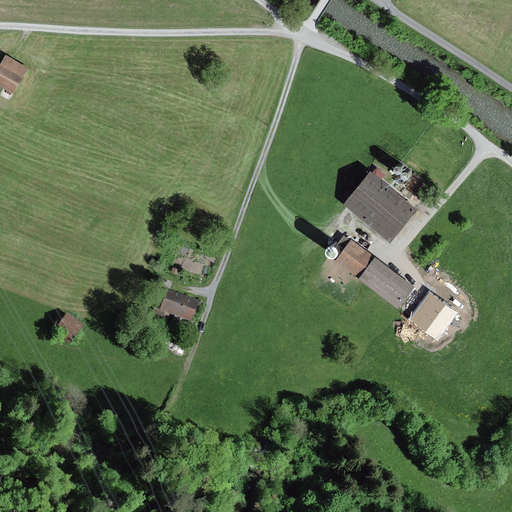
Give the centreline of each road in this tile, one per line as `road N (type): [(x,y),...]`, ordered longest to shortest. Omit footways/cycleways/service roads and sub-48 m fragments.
road 1 (track): [(302,36),(196,331)]
road 2 (track): [(0,25),(302,36)]
road 3 (track): [(302,36),(396,81),(487,144)]
road 4 (unclassified): [(511,88),(376,0)]
road 5 (track): [(487,144),(392,258)]
